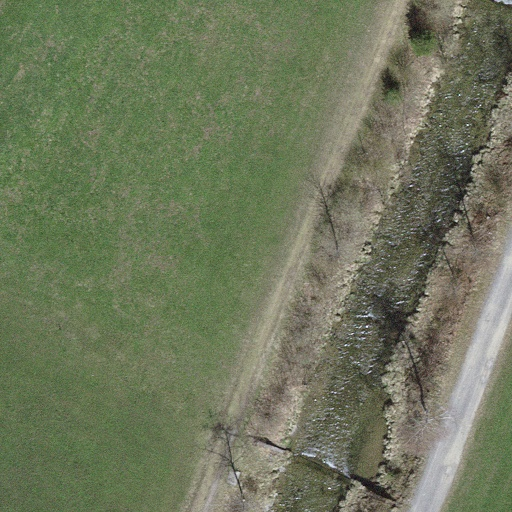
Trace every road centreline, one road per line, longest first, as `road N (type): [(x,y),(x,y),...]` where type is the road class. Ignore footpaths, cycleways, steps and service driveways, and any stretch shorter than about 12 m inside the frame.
road 1 (track): [(180,511),(396,0)]
road 2 (track): [(511,284),(427,511)]
